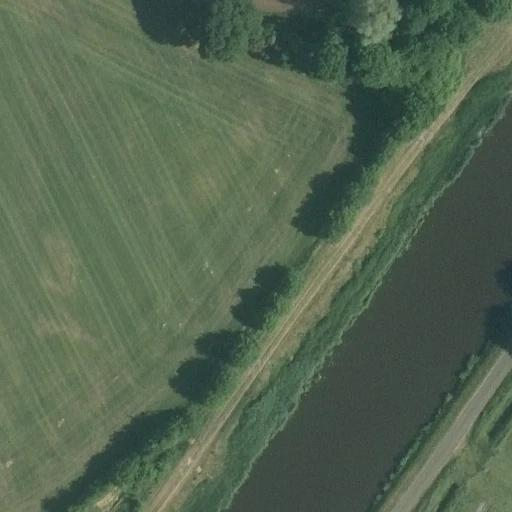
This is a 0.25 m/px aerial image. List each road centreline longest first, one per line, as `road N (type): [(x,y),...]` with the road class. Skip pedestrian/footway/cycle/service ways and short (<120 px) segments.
road 1 (track): [(511,30),(160,511)]
road 2 (residential): [(405,511),(511,361)]
